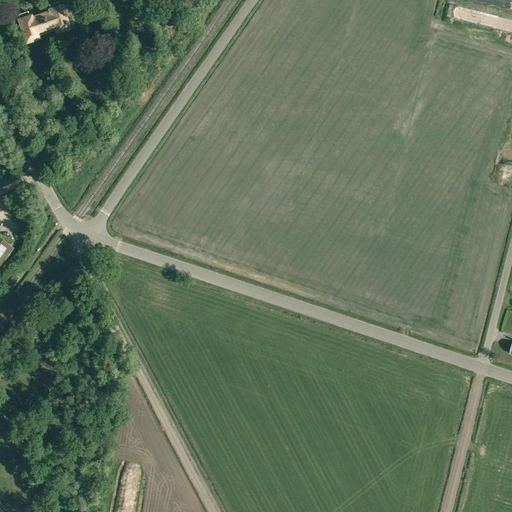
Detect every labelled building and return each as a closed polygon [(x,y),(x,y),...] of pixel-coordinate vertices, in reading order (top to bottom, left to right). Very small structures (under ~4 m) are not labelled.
[(50,11),(40,14),(45,30),(56,27),(58,33),(68,30),(59,3),(49,7),(50,11)] [(35,34),(45,30),(40,14),(30,18),(28,13),(18,17),(27,43),(37,40),(35,34)] [(109,66),(113,80),(120,78),(115,67),(115,64),(109,66)] [(0,266),(12,250),(0,241),(0,266)] [(14,275),(9,282),(11,284),(12,285),(17,278),(17,277),(14,275)]
